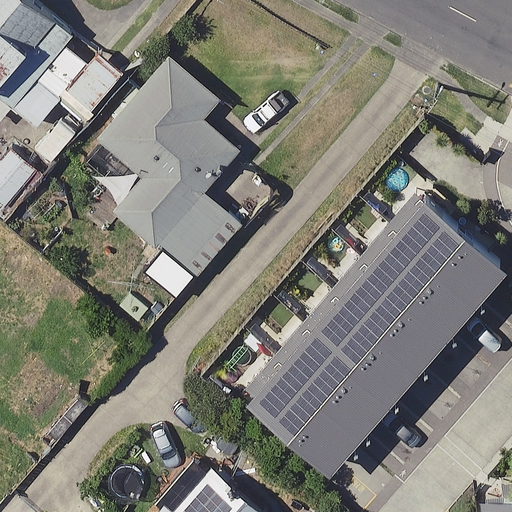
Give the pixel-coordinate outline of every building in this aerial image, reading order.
[(0,0),(0,88),(17,102),(78,30),(42,0),(0,0)] [(130,70),(104,49),(68,94),(94,115),(130,70)] [(227,96),(174,50),(99,136),(145,176),(118,206),(163,245),(167,240),(204,272),(250,220),(212,187),(246,148),(210,116),(227,96)] [(16,145),(0,165),(0,196),(11,205),(42,166),(16,145)] [(511,270),(511,262),(421,184),(247,385),(342,467),(511,270)] [(173,497),(160,511),(276,511),(217,461),(180,503),(173,497)] [(511,511),(511,495),(492,498),(493,511),(511,511)]
